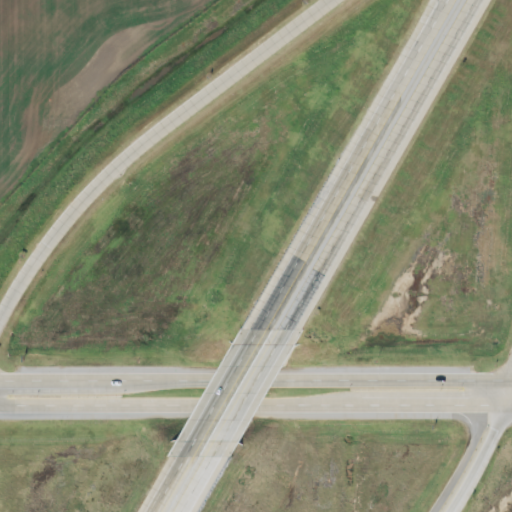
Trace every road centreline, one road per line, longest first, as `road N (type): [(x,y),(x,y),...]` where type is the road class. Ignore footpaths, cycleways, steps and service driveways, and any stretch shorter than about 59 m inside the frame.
road 1 (motorway): [(331,0),(115,166),(63,221),(0,315)]
road 2 (primary): [(511,382),(119,381)]
road 3 (motorway): [(447,0),(257,331)]
road 4 (motorway): [(284,330),(473,0)]
road 5 (primary): [(0,406),(354,410)]
road 6 (primary): [(354,410),(503,409)]
road 7 (motorway): [(257,331),(185,457)]
road 8 (motorway): [(211,455),(284,330)]
road 9 (secondary): [(439,511),(503,409)]
